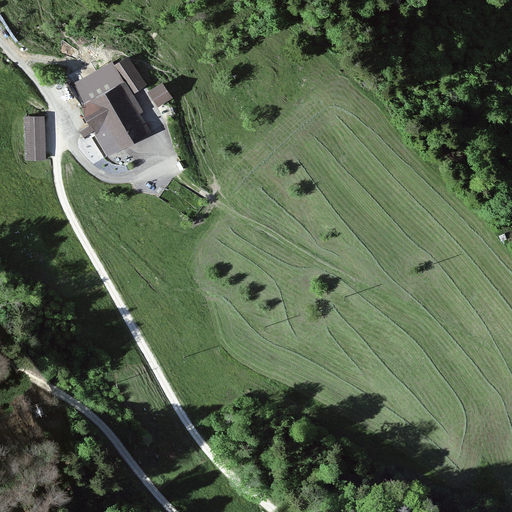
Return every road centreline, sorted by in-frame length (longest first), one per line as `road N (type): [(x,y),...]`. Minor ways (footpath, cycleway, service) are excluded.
road 1 (track): [(275,511),(189,429),(58,188),(60,122)]
road 2 (track): [(0,358),(84,409),(172,511)]
